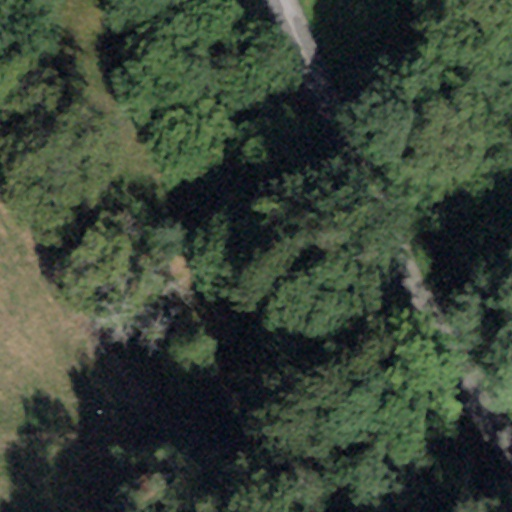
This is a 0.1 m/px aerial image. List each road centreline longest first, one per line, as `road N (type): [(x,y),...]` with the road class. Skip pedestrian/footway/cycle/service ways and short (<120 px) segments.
road 1 (unclassified): [(283,0),(478,408),(511,458)]
road 2 (track): [(0,443),(122,438),(195,449),(314,511)]
